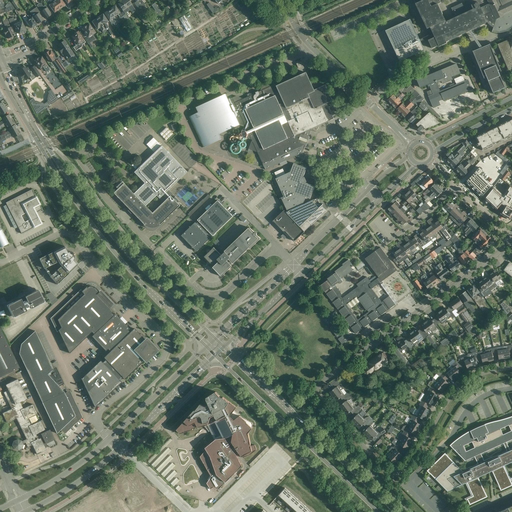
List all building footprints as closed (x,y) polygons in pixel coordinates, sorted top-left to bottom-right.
[(61,0),(53,0),(54,2),(59,9),(65,5),(61,0)] [(123,12),(128,19),(124,14),(130,10),(132,13),(136,11),(128,0),(123,0),(118,4),(120,8),(123,11),(123,12)] [(135,0),(136,1),(134,3),(139,11),(143,16),(145,15),(146,14),(142,8),(145,6),(143,4),(144,4),(141,0),(135,0)] [(193,5),(189,0),(185,3),(189,9),(193,5)] [(439,0),(413,0),(415,4),(416,5),(424,22),(424,23),(427,29),(430,28),(434,37),(428,40),(432,49),(438,46),(439,47),(447,43),(446,42),(468,32),(470,31),(486,24),(486,23),(487,22),(487,23),(488,24),(489,25),(490,26),(491,26),(492,27),(493,28),(492,32),(493,32),(494,33),(496,33),(497,33),(499,33),(500,33),(502,33),(503,32),(505,32),(506,31),(508,31),(509,30),(510,29),(511,28),(511,27),(511,0),(468,0),(451,8),(454,16),(445,20),(438,4),(441,3),(439,0)] [(59,9),(54,2),(51,4),(49,2),(47,3),(54,13),(59,9)] [(161,12),(155,3),(152,5),(155,11),(158,14),(161,12)] [(214,9),(210,3),(207,5),(213,13),(218,11),(216,8),(214,9)] [(45,5),(42,7),(41,5),(38,7),(45,18),(51,14),(45,5)] [(109,9),(114,16),(117,14),(120,19),(123,17),(125,20),(128,19),(123,12),(120,13),(118,10),(115,6),(112,8),(111,8),(109,9)] [(40,12),(36,7),(29,12),(33,17),(37,24),(43,20),(39,13),(40,12)] [(114,16),(109,9),(107,11),(104,13),(107,17),(111,23),(112,24),(113,23),(114,25),(115,25),(119,22),(114,16)] [(143,16),(139,11),(137,13),(143,22),(146,19),(143,16)] [(106,31),(110,36),(112,34),(109,29),(105,24),(108,22),(103,14),(97,18),(106,31)] [(179,18),(187,31),(192,28),(184,15),(179,18)] [(28,20),(25,16),(22,18),(28,26),(29,25),(31,28),(36,25),(32,17),(28,20)] [(14,20),(13,18),(9,20),(11,26),(14,25),(16,29),(16,28),(19,34),(26,31),(22,22),(20,21),(17,22),(16,19),(14,20)] [(106,31),(97,18),(92,22),(97,30),(100,28),(103,33),(106,31)] [(15,36),(7,19),(3,21),(6,29),(3,31),(5,36),(7,36),(8,39),(15,36)] [(420,40),(410,19),(385,31),(400,62),(404,60),(424,50),(422,45),(421,42),(420,40)] [(84,26),(82,28),(82,29),(82,30),(79,32),(80,32),(79,33),(85,39),(86,42),(88,44),(91,48),(93,47),(90,43),(95,39),(92,35),(94,33),(95,35),(96,34),(95,33),(92,28),(91,29),(89,24),(85,26),(84,26)] [(75,34),(71,37),(75,42),(74,43),(76,45),(73,47),(76,51),(82,47),(80,43),(85,39),(79,33),(78,31),(77,32),(76,32),(75,32),(75,33),(75,34)] [(471,33),(469,33),(480,50),(482,49),(471,33)] [(73,55),(64,41),(58,45),(60,48),(58,49),(63,56),(65,55),(67,59),(73,55)] [(511,45),(511,48),(510,49),(507,41),(498,44),(509,71),(511,69),(511,53),(511,52),(511,51),(511,45)] [(491,46),(490,45),(490,46),(482,49),(481,49),(480,50),(473,52),(473,54),(483,76),(483,77),(484,77),(486,76),(492,90),(492,92),(493,92),(504,87),(505,87),(504,85),(498,71),(500,70),(501,70),(500,69),(490,46),(491,46)] [(45,54),(44,54),(47,58),(50,62),(56,59),(53,55),(50,51),(48,52),(47,52),(47,51),(44,53),(45,54)] [(35,60),(35,61),(37,65),(40,68),(42,67),(47,72),(50,70),(46,64),(44,61),(41,57),(39,59),(38,58),(37,59),(37,58),(36,58),(36,59),(35,59),(35,60)] [(456,64),(417,81),(420,88),(429,84),(432,90),(427,92),(429,97),(428,97),(433,108),(440,105),(438,101),(443,99),(444,101),(468,90),(467,87),(470,85),(468,80),(466,81),(464,75),(456,79),(458,84),(440,92),(436,83),(441,81),(442,84),(452,80),(451,77),(460,73),(456,64)] [(26,69),(24,66),(21,68),(22,69),(17,72),(22,79),(23,78),(25,80),(29,77),(30,79),(35,76),(36,78),(40,75),(34,66),(30,69),(31,69),(32,71),(30,72),(27,68),(26,69)] [(192,116),(191,116),(195,126),(194,127),(193,127),(193,128),(194,127),(196,132),(195,132),(195,133),(196,132),(198,137),(198,138),(199,137),(199,138),(200,137),(204,145),(206,144),(220,138),(218,135),(239,125),(241,126),(242,126),(241,129),(243,132),(242,134),(243,137),(249,139),(252,140),(249,149),(258,153),(262,162),(263,165),(265,169),(265,170),(271,167),(274,168),(274,167),(274,166),(296,156),(301,158),(304,148),(305,145),(304,145),(308,136),(309,137),(310,134),(311,130),(311,129),(322,124),(321,123),(322,123),(326,121),(327,122),(334,119),(333,118),(327,103),(328,103),(332,101),(325,85),(314,90),(306,73),(301,75),(280,85),(278,85),(277,86),(276,84),(275,84),(271,86),(267,85),(266,89),(253,95),(249,93),(247,95),(248,97),(243,99),(241,98),(236,96),(226,101),(223,95),(198,107),(199,110),(200,112),(192,116)] [(393,95),(387,100),(391,104),(396,99),(402,94),(406,89),(402,86),(398,90),(399,92),(395,96),(393,95)] [(396,99),(391,104),(395,108),(399,104),(401,103),(399,101),(405,95),(407,93),(408,93),(410,91),(411,90),(413,92),(415,90),(411,86),(410,86),(406,89),(402,94),(396,99)] [(53,93),(51,90),(50,88),(49,88),(51,90),(48,92),(49,93),(48,95),(48,96),(47,97),(47,99),(47,100),(47,102),(44,104),(43,103),(41,103),(40,102),(38,102),(37,102),(35,102),(33,98),(29,101),(36,115),(58,99),(56,96),(53,93)] [(400,106),(397,109),(401,113),(411,103),(414,100),(419,94),(415,90),(413,92),(412,93),(411,94),(414,96),(404,105),(402,104),(400,106)] [(419,94),(414,100),(419,105),(421,102),(422,102),(423,100),(424,99),(419,94)] [(422,102),(418,106),(423,111),(427,107),(422,102)] [(413,105),(413,104),(411,103),(401,113),(405,117),(410,112),(408,110),(413,105)] [(412,113),(406,118),(410,123),(411,122),(413,124),(417,120),(415,118),(413,115),(418,112),(415,108),(411,112),(412,113)] [(440,123),(429,112),(416,125),(419,128),(417,129),(419,132),(424,128),(425,129),(440,123)] [(0,126),(3,124),(12,119),(9,114),(2,118),(3,121),(0,122),(0,126)] [(0,128),(6,125),(8,128),(14,124),(12,119),(3,124),(0,126),(0,128)] [(509,120),(503,123),(510,137),(511,135),(511,119),(509,121),(509,120)] [(504,139),(510,137),(503,123),(498,126),(498,127),(492,129),(499,142),(504,139)] [(0,139),(18,129),(15,125),(8,129),(9,131),(0,136),(1,139),(0,139)] [(165,140),(172,134),(166,127),(159,133),(165,140)] [(2,142),(12,136),(14,138),(20,134),(18,129),(0,139),(0,145),(3,144),(2,142)] [(492,129),(487,132),(487,131),(481,134),(488,148),(493,145),(493,144),(499,142),(492,129)] [(488,148),(481,134),(475,137),(478,143),(476,144),(477,147),(479,146),(482,151),(488,148)] [(121,182),(116,187),(116,188),(117,189),(113,193),(129,210),(128,211),(130,213),(131,212),(143,224),(144,225),(145,224),(146,225),(147,225),(148,226),(149,226),(150,226),(151,226),(152,226),(153,226),(154,226),(155,226),(156,225),(157,225),(158,224),(159,225),(160,225),(179,206),(176,203),(178,201),(174,197),(168,190),(170,188),(179,179),(186,172),(184,169),(182,168),(181,167),(168,153),(166,151),(161,146),(154,153),(146,161),(136,171),(134,173),(144,183),(139,188),(138,186),(136,188),(138,189),(133,194),(123,183),(121,182)] [(510,153),(511,150),(507,146),(498,151),(503,155),(506,150),(510,153)] [(473,149),(469,154),(473,158),(477,155),(473,149)] [(462,155),(464,153),(462,151),(460,154),(458,155),(450,164),(449,164),(451,166),(452,167),(453,167),(453,168),(462,159),(461,157),(463,155),(462,155)] [(458,155),(460,154),(457,152),(453,156),(451,155),(447,152),(442,155),(446,160),(449,164),(458,155)] [(473,159),(468,163),(459,173),(463,177),(468,172),(467,170),(471,166),(477,159),(479,162),(480,161),(481,160),(477,155),(473,158),(473,159)] [(459,173),(468,163),(466,161),(462,166),(460,164),(455,170),(459,173)] [(279,199),(286,212),(303,205),(305,197),(310,199),(315,186),(305,183),(306,181),(305,178),(303,178),(306,168),(294,163),(290,172),(285,174),(277,178),(275,179),(284,197),(279,199)] [(474,171),(466,180),(482,196),(491,187),(479,175),(483,171),(479,167),(475,172),(474,171)] [(283,169),(274,173),(277,178),(280,176),(285,174),(283,169)] [(501,177),(500,178),(504,181),(510,173),(506,171),(501,177)] [(425,180),(421,176),(415,182),(416,182),(419,186),(424,190),(426,188),(433,181),(429,177),(425,180)] [(437,186),(438,185),(436,183),(436,184),(435,183),(429,189),(431,191),(428,194),(429,196),(430,196),(439,187),(437,186)] [(506,191),(508,192),(504,199),(502,198),(503,197),(492,187),(488,193),(484,198),(487,200),(487,199),(489,201),(489,202),(492,206),(493,205),(495,207),(494,207),(497,210),(500,206),(503,209),(501,214),(509,219),(511,214),(511,208),(510,208),(511,206),(511,186),(510,185),(506,191)] [(429,196),(428,197),(424,201),(426,202),(427,203),(435,195),(437,197),(442,191),(442,190),(441,188),(440,189),(439,187),(430,196),(429,196)] [(417,195),(410,188),(408,190),(409,191),(407,193),(415,201),(417,200),(415,197),(417,195)] [(41,224),(36,213),(42,210),(43,211),(32,189),(6,203),(21,234),(45,222),(44,222),(41,224)] [(413,203),(415,201),(407,193),(405,195),(404,194),(402,196),(409,203),(411,201),(413,203)] [(202,205),(210,197),(208,195),(200,203),(202,205)] [(303,205),(286,212),(304,232),(311,225),(312,225),(326,211),(322,207),(321,207),(317,198),(303,205)] [(233,216),(218,201),(197,220),(199,222),(196,224),(194,223),(181,236),(196,252),(233,216)] [(391,201),(387,205),(389,208),(388,209),(390,212),(389,213),(390,215),(398,207),(400,205),(398,203),(396,201),(394,204),(391,201)] [(448,210),(450,212),(457,205),(455,204),(454,205),(452,203),(451,203),(449,201),(441,209),(445,213),(448,210)] [(406,207),(404,205),(399,209),(398,207),(390,215),(392,216),(393,215),(395,217),(406,207)] [(449,217),(451,219),(459,210),(458,208),(459,207),(457,205),(450,212),(452,214),(449,217)] [(396,221),(398,222),(405,215),(403,213),(407,209),(406,207),(395,217),(397,219),(396,221)] [(284,210),(273,221),(285,233),(282,236),(285,239),(289,236),(295,242),(305,232),(304,232),(286,212),(284,210)] [(453,220),(455,222),(465,213),(463,211),(462,213),(459,210),(451,219),(453,220)] [(465,213),(455,222),(457,225),(459,227),(467,218),(465,216),(466,215),(465,213)] [(405,215),(398,222),(399,224),(401,223),(403,225),(407,221),(409,223),(413,220),(411,217),(410,215),(407,217),(405,215)] [(468,219),(462,225),(465,228),(463,231),(465,233),(471,226),(475,223),(471,219),(469,221),(468,219)] [(432,223),(438,231),(440,229),(448,240),(449,239),(451,237),(449,234),(446,231),(443,227),(443,226),(441,224),(440,225),(437,221),(435,223),(434,222),(432,223)] [(438,231),(432,223),(430,225),(431,226),(429,228),(435,237),(437,236),(435,233),(438,231)] [(479,226),(475,223),(465,233),(464,235),(465,236),(467,235),(471,231),(473,232),(479,226)] [(8,244),(0,227),(0,247),(0,248),(8,244)] [(255,233),(250,228),(221,255),(214,248),(210,252),(209,251),(207,252),(208,253),(204,257),(215,268),(213,269),(215,272),(215,271),(221,277),(232,266),(230,265),(248,248),(249,249),(260,239),(257,235),(257,233),(255,233)] [(435,237),(429,228),(426,230),(425,228),(423,230),(431,240),(435,237)] [(470,237),(475,241),(485,232),(483,230),(482,231),(480,229),(478,231),(477,230),(472,235),(470,237)] [(420,235),(418,237),(424,245),(426,244),(431,240),(423,230),(421,231),(422,232),(420,234),(420,235)] [(475,242),(478,246),(488,236),(486,235),(487,234),(485,232),(475,241),(475,242)] [(449,239),(454,244),(459,239),(454,234),(451,237),(449,239)] [(418,237),(416,235),(414,236),(415,238),(412,240),(411,238),(409,240),(417,250),(422,247),(423,249),(426,248),(424,245),(418,237)] [(488,236),(478,246),(476,249),(479,252),(484,246),(485,246),(491,240),(491,239),(488,236)] [(408,243),(406,244),(413,254),(417,250),(409,240),(407,241),(408,243)] [(413,254),(406,244),(404,246),(403,245),(401,246),(406,254),(409,253),(411,255),(413,254)] [(47,253),(47,254),(39,259),(44,269),(54,263),(56,266),(58,268),(49,277),(57,285),(78,265),(73,260),(73,259),(74,259),(74,258),(74,257),(74,256),(74,255),(74,254),(74,253),(73,253),(72,253),(71,253),(70,252),(69,252),(68,252),(67,252),(64,246),(53,252),(52,251),(51,251),(50,251),(49,252),(48,253),(47,253)] [(409,257),(406,254),(401,246),(399,248),(400,249),(397,251),(404,260),(409,257)] [(365,259),(379,278),(382,281),(397,270),(380,247),(375,251),(365,259)] [(459,248),(457,250),(459,252),(458,253),(461,256),(460,256),(458,258),(460,260),(463,264),(468,260),(465,256),(464,254),(464,253),(462,251),(459,249),(459,248)] [(404,260),(397,251),(395,253),(394,251),(392,253),(389,255),(395,263),(398,261),(400,264),(404,260)] [(429,254),(432,259),(433,259),(438,255),(437,254),(434,251),(429,255),(429,254)] [(470,254),(468,256),(472,260),(476,256),(472,252),(470,254)] [(449,253),(446,256),(447,258),(448,258),(456,269),(461,266),(456,260),(455,261),(451,256),(449,253)] [(427,263),(432,259),(429,254),(424,258),(427,263)] [(452,272),(456,269),(448,258),(447,258),(446,256),(444,257),(444,258),(449,265),(448,266),(452,272)] [(328,280),(320,286),(326,294),(355,334),(398,303),(391,294),(383,301),(382,302),(372,289),(380,283),(381,285),(383,283),(382,281),(379,278),(371,283),(367,277),(357,284),(358,286),(342,298),(340,296),(342,295),(335,285),(338,282),(340,284),(342,281),(340,279),(353,270),(351,267),(352,265),(348,259),(342,264),(343,265),(334,271),(335,272),(327,278),(328,280)] [(511,264),(509,262),(503,270),(511,277),(511,264)] [(420,268),(416,263),(411,266),(415,271),(420,268)] [(446,277),(435,263),(434,264),(434,265),(434,266),(434,267),(438,272),(437,274),(442,280),(446,277)] [(436,263),(435,263),(446,277),(450,274),(445,267),(443,269),(439,263),(439,264),(436,263)] [(493,271),(489,275),(490,277),(495,283),(497,286),(502,283),(500,280),(502,278),(500,276),(497,272),(495,274),(493,271)] [(429,279),(434,286),(439,282),(434,275),(434,276),(431,272),(429,274),(432,277),(429,279)] [(422,279),(421,280),(424,283),(429,290),(434,286),(429,279),(426,276),(422,279)] [(486,276),(482,280),(491,291),(497,286),(495,283),(490,277),(488,279),(486,276)] [(422,288),(417,280),(413,283),(417,289),(419,290),(422,288)] [(479,285),(477,287),(478,288),(480,291),(482,293),(484,296),(486,295),(487,296),(491,292),(491,291),(482,280),(478,283),(479,285)] [(476,294),(478,293),(482,298),(484,296),(482,293),(478,288),(476,290),(473,286),(468,290),(470,294),(472,296),(472,297),(473,297),(474,297),(476,296),(476,295),(476,294)] [(155,351),(143,338),(134,329),(130,332),(128,330),(129,329),(115,314),(113,315),(111,313),(113,312),(108,307),(111,304),(95,287),(94,288),(93,287),(92,287),(89,287),(88,287),(87,288),(86,287),(81,292),(84,294),(67,311),(64,308),(53,319),(69,353),(91,332),(94,334),(91,336),(105,351),(108,349),(110,351),(103,358),(105,360),(102,363),(100,360),(81,378),(95,407),(94,407),(95,408),(104,399),(103,397),(111,390),(112,391),(121,382),(119,380),(122,377),(124,380),(155,351)] [(18,300),(7,305),(13,318),(25,312),(27,311),(26,310),(30,308),(31,309),(33,308),(44,302),(38,290),(27,295),(27,296),(25,297),(24,296),(25,296),(25,295),(19,298),(20,298),(20,299),(18,300)] [(470,298),(465,292),(460,296),(465,302),(464,303),(468,308),(471,306),(467,300),(470,298)] [(458,297),(453,301),(455,303),(456,302),(458,305),(457,305),(463,312),(463,313),(467,311),(466,310),(464,307),(463,308),(461,305),(463,304),(458,297)] [(455,303),(453,301),(449,304),(454,310),(456,309),(458,311),(457,312),(459,315),(463,312),(457,305),(458,305),(456,302),(455,303)] [(502,307),(506,314),(511,310),(507,303),(502,307)] [(444,308),(440,311),(446,318),(450,315),(444,308)] [(445,319),(446,318),(440,311),(435,314),(441,322),(442,324),(447,321),(445,319)] [(474,320),(467,311),(463,313),(470,323),(474,320)] [(476,331),(463,312),(461,314),(467,323),(463,325),(469,334),(472,331),(474,333),(476,331)] [(334,313),(324,320),(328,325),(337,317),(335,315),(334,313)] [(425,321),(433,332),(436,329),(436,328),(429,318),(425,321)] [(426,337),(435,350),(438,348),(430,336),(434,333),(432,332),(433,332),(425,321),(421,325),(423,329),(421,330),(426,337)] [(335,324),(330,328),(337,337),(342,334),(335,324)] [(9,346),(0,327),(0,377),(20,368),(9,346)] [(426,337),(421,330),(418,332),(416,329),(412,332),(419,342),(423,339),(424,339),(426,337)] [(451,342),(457,337),(459,336),(454,330),(447,336),(451,342)] [(53,369),(35,331),(21,344),(19,354),(56,433),(56,434),(62,428),(64,431),(80,417),(69,394),(65,395),(63,391),(47,374),(53,369)] [(348,332),(338,339),(342,344),(351,337),(348,332)] [(412,332),(407,335),(409,339),(407,340),(411,345),(412,348),(419,343),(419,342),(412,332)] [(408,346),(401,338),(396,341),(400,347),(397,349),(396,347),(392,349),(403,364),(406,361),(400,352),(403,350),(408,346)] [(438,348),(435,350),(437,352),(449,343),(447,341),(442,344),(438,348)] [(505,358),(510,358),(509,353),(511,352),(511,349),(511,345),(503,346),(505,358)] [(503,346),(497,347),(494,348),(496,355),(498,354),(499,359),(499,361),(504,360),(504,358),(505,358),(503,346)] [(479,359),(477,353),(475,348),(471,350),(470,351),(471,352),(472,353),(472,354),(468,354),(473,368),(477,366),(477,365),(478,365),(476,360),(479,359)] [(485,350),(486,353),(489,362),(494,360),(492,355),(496,355),(494,348),(491,349),(485,350)] [(489,362),(486,353),(483,354),(482,351),(480,351),(477,353),(479,359),(481,358),(483,363),(489,362)] [(389,360),(383,352),(369,363),(370,364),(361,370),(366,377),(389,360)] [(469,370),(473,368),(468,354),(467,354),(468,355),(460,358),(462,362),(464,361),(467,369),(468,369),(469,370)] [(449,367),(451,370),(454,374),(456,377),(461,373),(458,371),(460,369),(462,368),(460,363),(459,361),(454,363),(451,365),(449,367)] [(453,381),(457,378),(456,377),(454,374),(451,370),(449,367),(446,370),(447,371),(445,372),(445,371),(442,373),(448,379),(450,377),(452,380),(453,381)] [(436,380),(446,388),(448,385),(448,384),(448,383),(446,381),(448,379),(442,373),(439,370),(436,374),(439,376),(436,380)] [(436,391),(437,389),(441,392),(442,391),(442,392),(446,388),(436,380),(433,377),(433,381),(432,381),(431,381),(430,382),(429,383),(429,384),(428,385),(430,386),(435,390),(436,391)] [(27,399),(17,379),(5,385),(8,390),(3,393),(11,409),(2,413),(7,423),(16,418),(26,439),(22,441),(21,441),(17,439),(13,441),(12,445),(14,449),(18,451),(22,449),(23,445),(23,444),(25,443),(27,447),(29,447),(32,445),(37,455),(46,450),(44,446),(47,445),(50,448),(57,445),(50,430),(41,434),(44,442),(43,442),(41,438),(38,439),(36,435),(45,430),(41,421),(31,425),(28,419),(37,414),(32,404),(23,409),(20,402),(27,399)] [(330,392),(333,396),(343,389),(344,388),(337,379),(331,383),(335,388),(330,392)] [(436,400),(438,396),(434,393),(436,391),(435,390),(430,386),(428,389),(425,394),(428,396),(430,397),(436,400)] [(341,391),(343,389),(333,396),(336,401),(344,395),(341,391)] [(219,396),(216,392),(206,398),(206,400),(209,405),(205,407),(200,404),(195,411),(194,410),(176,430),(180,434),(193,430),(193,429),(204,426),(206,425),(206,426),(207,428),(210,430),(211,430),(215,439),(205,448),(206,450),(200,457),(208,470),(210,475),(207,480),(208,481),(207,483),(210,489),(213,488),(218,490),(242,466),(237,456),(240,454),(242,458),(250,455),(257,450),(255,445),(251,446),(248,433),(252,428),(253,423),(239,416),(234,411),(237,407),(223,397),(222,397),(219,396)] [(422,399),(421,401),(427,405),(428,403),(432,405),(433,405),(434,406),(437,401),(436,400),(430,397),(428,396),(425,394),(422,399)] [(343,410),(353,403),(350,399),(348,401),(347,400),(344,403),(340,406),(343,410)] [(419,404),(417,409),(428,415),(431,412),(429,411),(430,410),(425,408),(427,405),(421,401),(419,404)] [(353,403),(343,410),(346,414),(351,411),(353,413),(358,409),(360,408),(358,405),(356,407),(353,403)] [(362,410),(360,408),(358,409),(353,413),(354,414),(356,416),(351,420),(355,424),(356,424),(357,423),(362,417),(366,414),(362,410)] [(417,409),(415,408),(412,414),(413,414),(412,416),(418,420),(419,418),(424,420),(425,420),(428,415),(417,409)] [(364,424),(366,426),(372,419),(369,416),(365,418),(364,419),(362,417),(355,424),(359,428),(364,424)] [(417,423),(418,420),(412,416),(411,419),(410,418),(407,423),(409,424),(420,430),(422,426),(421,425),(417,423)] [(466,499),(468,500),(468,501),(470,505),(487,497),(481,483),(478,477),(492,471),(494,477),(501,491),(511,485),(511,484),(510,481),(511,480),(511,416),(507,418),(499,421),(491,423),(484,425),(476,428),(468,432),(463,436),(457,439),(453,443),(450,446),(453,449),(465,461),(474,457),(478,464),(472,467),(468,468),(467,468),(466,469),(465,469),(464,470),(463,471),(463,472),(448,457),(448,456),(446,455),(445,453),(427,471),(430,474),(446,490),(461,483),(462,484),(464,483),(466,482),(473,496),(466,499)] [(372,419),(366,426),(368,428),(363,432),(367,436),(374,429),(370,426),(374,422),(372,419)] [(403,430),(410,434),(411,432),(415,435),(415,434),(417,435),(420,430),(409,424),(408,426),(406,425),(403,426),(401,429),(403,430)] [(377,432),(374,429),(367,436),(371,440),(376,436),(378,438),(382,434),(386,431),(383,428),(377,432)] [(402,433),(399,438),(402,440),(411,445),(413,441),(412,440),(408,437),(410,434),(403,430),(402,432),(403,433),(402,433)] [(399,438),(396,443),(395,445),(400,449),(402,447),(407,449),(408,449),(411,445),(399,438)] [(389,450),(392,454),(398,459),(399,461),(403,457),(402,456),(402,455),(398,452),(400,449),(395,445),(393,447),(392,447),(389,450)] [(267,447),(249,465),(251,467),(252,467),(270,449),(269,449),(267,447)] [(398,459),(392,454),(388,458),(390,459),(389,461),(394,466),(399,461),(398,459)] [(282,499),(289,492),(285,488),(278,495),(282,499)] [(286,503),(293,495),(289,492),(282,499),(286,503)] [(290,506),(297,499),(293,495),(286,503),(290,506)] [(295,510),(301,503),(297,499),(290,506),(295,510)] [(296,511),(299,511),(305,506),(301,503),(295,510),(296,511)]
